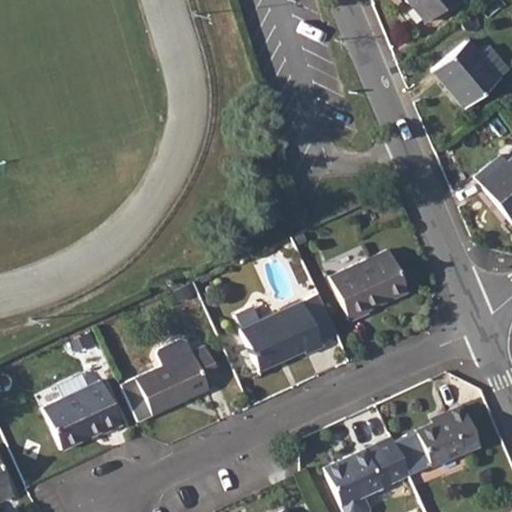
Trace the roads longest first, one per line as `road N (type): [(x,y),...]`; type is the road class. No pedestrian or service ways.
road 1 (residential): [(103,508),(148,479),(479,327)]
road 2 (residential): [(479,327),(341,0)]
